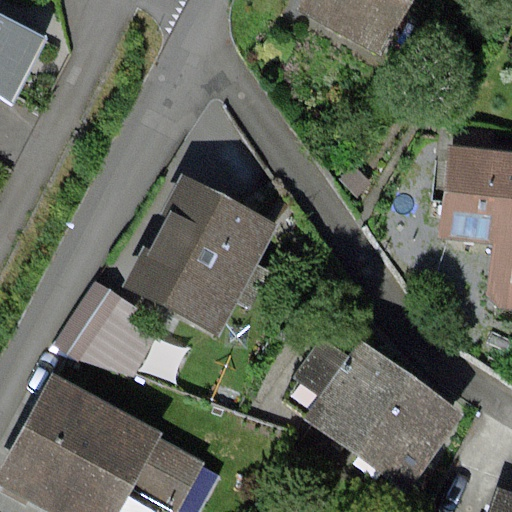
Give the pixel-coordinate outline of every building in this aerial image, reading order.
[(398,0),(306,0),(302,8),(372,47),(398,0)] [(45,41),(0,17),(0,99),(10,107),(26,76),(45,41)] [(511,160),(442,153),(440,255),(487,254),(480,307),(511,308),(511,160)] [(181,190),(133,286),(162,301),(208,324),(258,230),(181,190)] [(93,288),(52,347),(128,379),(153,335),(110,311),(117,305),(93,288)] [(318,350),(281,401),(399,486),(448,418),(356,352),(344,369),(338,364),(318,350)] [(170,511),(197,465),(49,384),(33,413),(0,472),(0,477),(62,511),(170,511)] [(511,511),(511,500),(494,494),(487,511),(511,511)]
